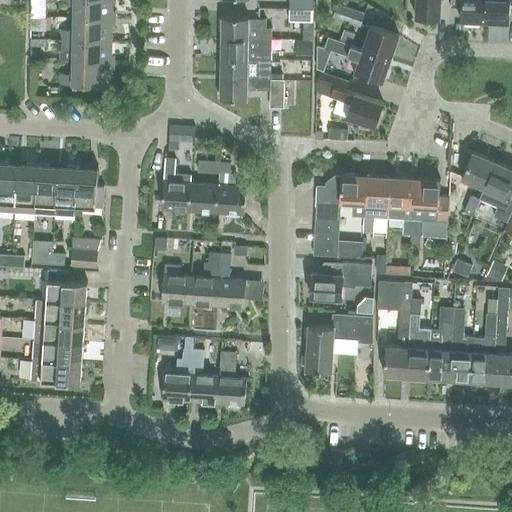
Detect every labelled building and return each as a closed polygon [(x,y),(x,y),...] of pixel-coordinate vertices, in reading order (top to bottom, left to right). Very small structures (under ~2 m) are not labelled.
[(45,0),(31,0),(31,16),(46,16),(45,0)] [(74,4),(74,16),(115,17),(116,10),(113,10),(112,0),(61,0),(62,4),(74,4)] [(289,0),(290,8),(313,8),(313,0),(289,0)] [(416,0),(416,17),(440,18),(441,2),(440,0),(416,0)] [(488,21),(488,0),(460,0),(460,19),(478,21),(481,21),(485,21),(488,21)] [(511,0),(488,0),(488,21),(489,21),(493,21),(509,22),(510,5),(511,5),(511,0)] [(361,23),(364,13),(337,4),(333,15),(360,25),(361,23)] [(313,8),(290,8),(290,20),(303,20),(303,39),(313,39),(314,20),(313,20),(313,8)] [(31,29),(31,30),(45,31),(46,16),(31,16),(31,24),(31,29)] [(61,28),(61,38),(112,39),(112,24),(115,24),(115,17),(74,16),(73,28),(61,28)] [(222,17),(222,37),(273,38),(273,27),(267,27),(267,18),(250,18),(250,17),(222,17)] [(370,26),(362,47),(391,57),(392,54),(394,50),(399,34),(370,24),(370,26)] [(345,29),(341,40),(351,44),(355,32),(345,29)] [(329,36),(325,47),(337,52),(341,40),(329,36)] [(273,38),(222,37),(221,57),(249,57),(273,58),(273,49),(273,38)] [(61,48),(60,60),(73,60),(114,61),(114,54),(112,54),(112,39),(61,38),(61,48)] [(297,39),(296,53),(313,54),(313,39),(303,39),(297,39)] [(351,44),(341,40),(337,52),(358,59),(354,71),(383,81),(389,64),(390,61),(391,57),(362,47),(351,44)] [(221,78),(272,79),(272,67),(273,58),(249,57),(221,57),(221,72),(221,78)] [(114,61),(73,60),(72,72),(60,72),(60,82),(111,83),(111,68),(114,68),(114,61)] [(346,115),(376,125),(383,102),(354,92),(345,90),(349,80),(321,70),(317,79),(317,91),(339,98),(334,111),(346,115)] [(272,79),(221,78),(220,85),(220,98),(248,99),(248,89),(272,89),(271,106),(274,107),(280,107),(286,107),(286,79),(272,79)] [(342,129),(342,137),(350,138),(351,129),(342,129)] [(168,141),(168,149),(177,150),(178,141),(168,141)] [(463,177),(484,187),(485,187),(497,161),(493,159),(489,157),(474,151),(463,177)] [(190,209),(192,182),(192,174),(175,173),(176,159),(165,158),(162,208),(190,209)] [(0,210),(16,211),(19,161),(0,160),(0,210)] [(198,171),(220,172),(220,162),(199,160),(198,171)] [(16,211),(35,213),(39,163),(19,161),(16,211)] [(497,161),(485,187),(484,187),(480,198),(481,198),(498,206),(494,214),(509,221),(511,215),(511,167),(504,164),(500,162),(497,161)] [(219,183),(217,211),(244,213),(246,185),(235,184),(236,173),(230,173),(231,162),(220,162),(220,172),(219,183)] [(35,213),(55,214),(58,164),(39,163),(35,213)] [(58,164),(55,214),(75,215),(75,213),(78,165),(58,164)] [(99,166),(78,165),(75,213),(82,214),(83,205),(96,206),(103,207),(105,185),(97,185),(99,166)] [(262,169),(251,169),(251,183),(262,183),(262,169)] [(320,200),(320,206),(341,207),(341,202),(353,202),(352,215),(355,215),(364,215),(366,174),(364,174),(359,174),(342,173),(342,176),(335,175),(327,181),(327,185),(317,185),(317,199),(317,200),(320,200)] [(372,175),(366,174),(364,215),(365,215),(364,231),(373,231),(374,216),(389,217),(391,176),(376,175),(372,175)] [(396,176),(391,176),(389,217),(396,217),(405,217),(404,233),(413,234),(416,177),(413,177),(408,177),(396,176)] [(419,178),(416,177),(413,234),(421,234),(423,234),(423,219),(449,220),(450,195),(440,194),(441,179),(424,178),(419,178)] [(190,209),(217,211),(219,183),(192,182),(190,209)] [(474,214),(481,198),(480,198),(471,194),(465,209),(464,209),(474,214)] [(316,206),(316,218),(340,219),(341,207),(320,206),(316,206)] [(316,218),(315,230),(339,231),(340,219),(316,218)] [(315,230),(314,242),(339,243),(339,239),(339,231),(315,230)] [(156,237),(155,248),(166,248),(166,238),(156,237)] [(363,241),(339,239),(339,243),(338,255),(362,257),(363,241)] [(339,243),(314,242),(313,254),(338,255),(339,243)] [(234,247),(234,255),(247,255),(247,248),(234,247)] [(72,248),(71,264),(96,266),(98,250),(72,248)] [(39,262),(52,263),(52,252),(40,251),(39,262)] [(52,252),(52,263),(64,264),(65,253),(52,252)] [(190,302),(217,304),(219,277),(221,252),(210,252),(210,262),(202,261),(201,275),(192,275),(190,302)] [(219,277),(217,304),(245,306),(247,278),(230,277),(231,253),(221,252),(219,277)] [(0,261),(0,264),(12,266),(12,254),(1,253),(0,254),(0,261)] [(12,254),(12,266),(24,266),(24,255),(12,254)] [(379,254),(378,273),(387,273),(387,264),(388,255),(379,254)] [(460,258),(452,272),(464,279),(472,266),(460,258)] [(492,260),(486,273),(499,279),(505,266),(492,260)] [(372,263),(344,262),(343,274),(312,272),(311,296),(342,299),(343,286),(356,286),(356,284),(371,285),(372,263)] [(163,300),(190,302),(192,275),(181,274),(181,265),(165,264),(163,300)] [(387,264),(387,273),(411,274),(412,266),(387,264)] [(48,279),(46,300),(86,302),(87,282),(67,280),(68,269),(48,268),(48,279)] [(377,307),(389,308),(401,309),(405,281),(392,280),(379,279),(377,307)] [(403,376),(407,376),(410,328),(411,312),(412,303),(413,281),(405,280),(405,281),(401,309),(400,327),(399,327),(398,345),(396,344),(386,344),(384,374),(396,375),(403,376)] [(496,313),(492,382),(497,382),(511,382),(511,352),(505,352),(508,297),(509,287),(498,286),(497,299),(497,303),(496,313)] [(487,298),(486,313),(488,313),(496,313),(497,303),(497,299),(487,298)] [(36,299),(35,319),(85,322),(86,302),(46,300),(36,299)] [(412,303),(411,312),(410,328),(407,376),(408,376),(428,377),(431,338),(431,328),(419,327),(421,304),(412,303)] [(454,313),(453,320),(463,321),(464,307),(454,306),(454,313)] [(308,343),(308,348),(307,369),(332,371),(334,339),(355,340),(355,342),(373,342),(374,342),(374,315),(372,315),(334,313),(334,314),(333,326),(309,324),(308,343)] [(489,382),(492,382),(496,313),(488,313),(486,313),(485,333),(485,337),(474,336),(471,380),(489,382)] [(35,319),(33,339),(84,341),(85,322),(35,319)] [(446,379),(450,379),(453,320),(443,319),(442,338),(431,338),(428,377),(446,379)] [(451,379),(471,380),(474,336),(462,335),(463,321),(453,320),(450,379),(451,379)] [(186,337),(186,347),(194,348),(195,337),(186,337)] [(33,339),(32,358),(83,360),(84,341),(33,339)] [(163,398),(191,399),(194,348),(186,347),(184,347),(183,359),(178,358),(177,366),(167,365),(166,370),(165,370),(163,398)] [(191,399),(217,401),(221,350),(220,350),(219,374),(203,373),(205,349),(194,348),(191,399)] [(221,350),(217,401),(245,403),(247,376),(234,375),(235,362),(230,361),(231,350),(221,350)] [(83,360),(32,358),(31,379),(42,379),(82,382),(83,360)] [(342,451),(330,451),(329,465),(341,466),(342,451)]
